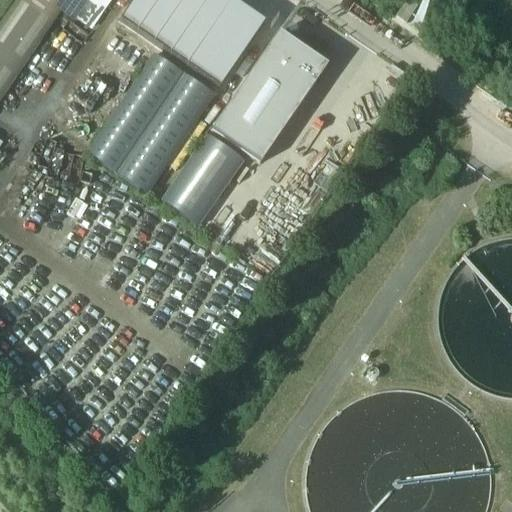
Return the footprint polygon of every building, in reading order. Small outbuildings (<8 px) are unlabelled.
[(16,0),(0,23),(0,99),(62,10),(71,16),(72,15),(76,17),(87,0),(16,0)] [(143,56),(151,44),(181,0),(133,0),(110,34),(143,56)] [(405,2),(394,18),(404,25),(415,9),(405,2)] [(278,35),(211,132),(258,164),(325,67),(278,35)] [(113,175),(180,76),(152,57),(85,156),(113,175)] [(145,197),(212,97),(182,77),(115,177),(145,197)] [(196,229),(242,163),(205,137),(159,203),(196,229)]
